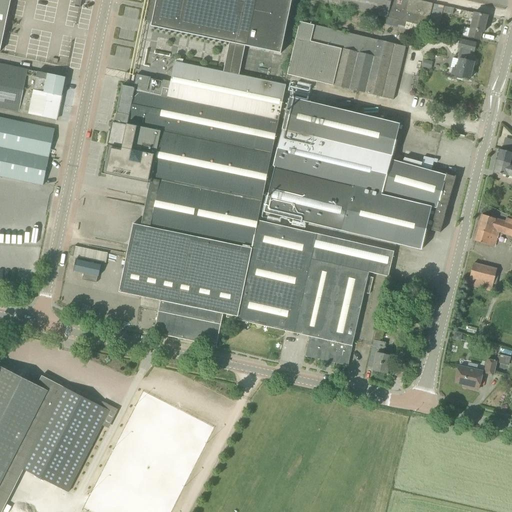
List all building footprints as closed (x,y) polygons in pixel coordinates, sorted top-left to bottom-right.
[(0,0),(0,51),(0,52),(11,0),(0,0)] [(292,0),(147,0),(143,21),(153,23),(152,27),(230,43),(224,73),(240,76),(246,47),(281,54),(292,0)] [(431,11),(433,3),(419,0),(321,0),(321,2),(386,17),(399,20),(427,27),(429,20),(431,11)] [(443,6),(433,3),(431,11),(440,14),(443,6)] [(484,32),(488,16),(465,11),(464,18),(472,20),(468,37),(480,40),(482,32),(484,32)] [(397,28),(399,20),(386,17),(384,24),(397,28)] [(378,40),(377,41),(314,26),(301,23),(289,75),(310,81),(322,83),(333,85),(346,89),(393,100),(406,47),(378,40)] [(453,69),(452,75),(470,79),(474,63),(468,61),(471,51),(474,52),(476,43),(460,40),(458,48),(462,49),(459,60),(453,58),(450,68),(453,69)] [(424,59),(422,67),(431,69),(433,62),(424,59)] [(258,222),(283,105),(287,86),(240,76),(224,73),(176,62),(171,82),(137,75),(134,88),(122,86),(115,123),(112,123),(111,128),(112,129),(113,129),(112,133),(110,145),(108,145),(102,174),(150,184),(142,226),(133,224),(119,292),(161,301),(154,333),(217,346),(223,314),(227,315),(227,318),(228,318),(228,315),(238,318),(258,222)] [(0,108),(57,120),(61,97),(44,93),(46,80),(36,78),(37,72),(0,64),(0,108)] [(66,78),(37,72),(36,78),(46,80),(44,93),(61,97),(66,78)] [(448,205),(449,200),(453,186),(456,176),(455,177),(447,174),(446,174),(446,175),(391,160),(400,124),(290,98),(274,167),(275,167),(265,212),(421,250),(426,228),(432,230),(432,231),(433,231),(439,233),(444,216),(447,205),(448,205)] [(0,176),(43,186),(55,130),(0,118),(0,176)] [(511,152),(499,149),(496,160),(511,164),(511,152)] [(494,168),(493,171),(511,176),(511,164),(496,160),(494,168)] [(511,236),(511,220),(507,218),(505,222),(482,215),(474,241),(494,247),(499,232),(511,236)] [(353,346),(364,293),(370,295),(373,278),(368,277),(369,272),(388,277),(394,252),(259,220),(259,222),(258,222),(238,318),(228,315),(228,318),(310,337),(305,356),(348,366),(353,346)] [(106,263),(108,253),(75,246),(73,257),(106,263)] [(491,291),(497,270),(473,264),(468,285),(491,291)] [(383,354),(385,342),(380,341),(381,337),(382,337),(384,330),(377,328),(369,360),(375,361),(373,371),(387,374),(391,356),(383,354)] [(461,341),(462,333),(454,332),(453,339),(461,341)] [(509,366),(511,356),(500,354),(498,364),(509,366)] [(493,375),(496,361),(487,359),(484,373),(493,375)] [(42,388),(0,366),(0,511),(1,511),(24,470),(68,493),(110,411),(65,388),(47,379),(42,388)] [(478,390),(482,372),(459,366),(455,383),(467,385),(467,384),(470,385),(470,388),(478,390)] [(403,377),(404,369),(395,367),(393,375),(403,377)]
